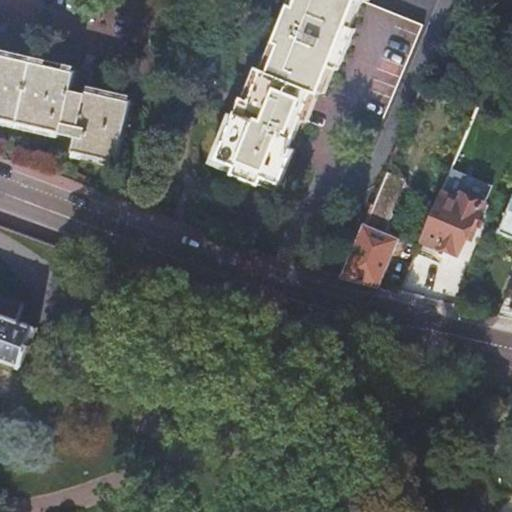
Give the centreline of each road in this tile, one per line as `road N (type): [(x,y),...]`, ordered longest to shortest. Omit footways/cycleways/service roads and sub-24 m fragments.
road 1 (secondary): [(0,188),(320,303)]
road 2 (secondary): [(511,348),(320,303)]
